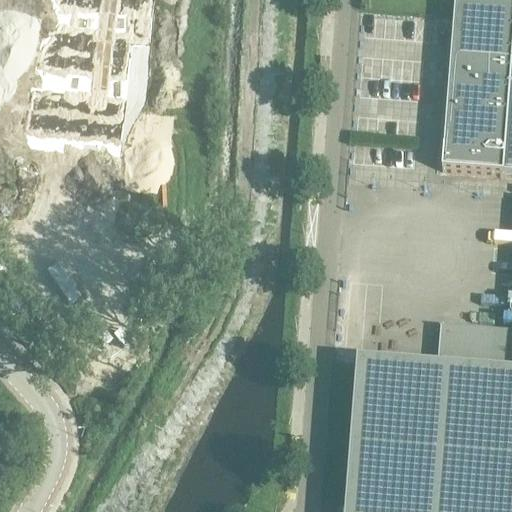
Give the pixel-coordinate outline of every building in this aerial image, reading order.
[(0,0),(0,21),(6,23),(7,22),(11,3),(0,0)] [(184,0),(184,10),(223,13),(223,0),(184,0)] [(358,364),(346,511),(511,511),(511,9),(456,5),(443,173),(511,178),(511,334),(440,329),(440,330),(441,330),(438,371),(358,364)] [(184,10),(182,30),(221,33),(223,13),(184,10)] [(29,16),(27,27),(35,29),(38,18),(29,16)] [(154,17),(153,28),(161,29),(162,18),(154,17)] [(0,21),(0,44),(7,46),(11,22),(7,22),(6,23),(0,21)] [(27,27),(25,38),(33,39),(35,29),(27,27)] [(153,28),(152,39),(161,40),(161,29),(153,28)] [(182,30),(180,51),(220,54),(221,33),(182,30)] [(179,70),(179,71),(218,74),(220,54),(180,51),(179,70)] [(150,58),(150,69),(158,69),(159,58),(150,58)] [(19,65),(17,76),(25,78),(28,67),(19,65)] [(150,69),(149,80),(157,80),(158,69),(150,69)] [(174,69),(172,92),(216,95),(218,74),(179,71),(179,70),(174,69)] [(17,76),(15,87),(23,88),(25,78),(17,76)] [(11,106),(8,117),(17,119),(19,108),(11,106)] [(12,173),(9,218),(205,234),(215,115),(169,112),(167,135),(150,134),(146,183),(12,173)] [(8,117),(6,128),(15,130),(17,119),(8,117)] [(2,146),(0,152),(0,157),(7,159),(10,148),(2,146)] [(27,154),(26,166),(34,166),(34,164),(35,154),(27,154)] [(34,164),(34,166),(42,167),(43,155),(35,154),(34,164)] [(68,157),(67,169),(75,169),(76,157),(68,157)] [(76,157),(75,169),(82,170),(83,158),(76,157)] [(108,160),(107,172),(115,173),(116,161),(108,160)] [(116,161),(115,173),(123,173),(124,161),(116,161)]
